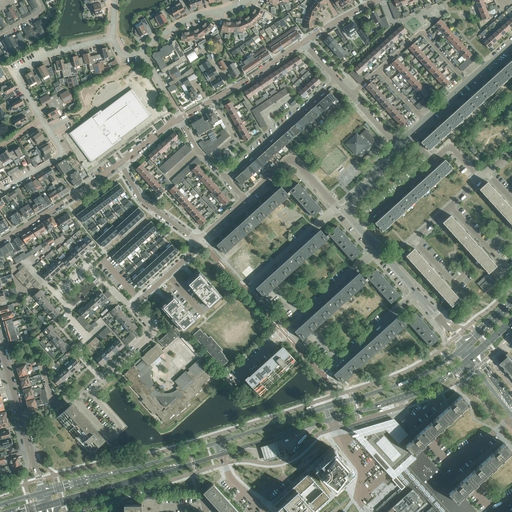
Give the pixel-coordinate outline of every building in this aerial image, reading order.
[(39,8),(35,0),(31,0),(32,1),(29,3),(33,11),(39,8)] [(93,12),(92,13),(94,16),(93,16),(98,15),(99,16),(101,15),(102,14),(103,14),(102,10),(102,8),(106,6),(105,2),(101,3),(100,0),(99,0),(99,1),(91,3),(92,5),(88,6),(88,7),(90,6),(91,10),(93,12)] [(175,5),(180,15),(181,14),(182,16),(186,13),(184,9),(183,9),(182,7),(185,6),(182,0),(180,0),(179,1),(180,3),(175,5)] [(190,6),(191,9),(197,7),(194,0),(184,0),(187,5),(189,4),(190,6)] [(194,0),(197,7),(198,7),(199,9),(203,6),(202,2),(201,2),(200,0),(194,0)] [(314,0),(312,4),(320,10),(319,9),(320,9),(320,8),(321,8),(323,6),(317,0),(314,0)] [(476,3),(478,9),(485,6),(487,5),(486,3),(484,4),(483,1),(476,3)] [(28,12),(23,2),(20,4),(21,8),(19,9),(22,16),(28,12)] [(320,10),(312,4),(308,9),(317,14),(318,12),(318,11),(319,10),(320,10)] [(179,15),(180,15),(175,5),(170,8),(169,6),(166,8),(169,14),(172,13),(173,14),(173,15),(175,19),(180,17),(179,15)] [(306,15),(315,18),(315,17),(315,16),(316,16),(317,14),(308,9),(306,8),(307,6),(304,5),(302,8),(305,10),(307,11),(306,15)] [(480,14),(487,12),(489,11),(488,9),(486,9),(485,6),(478,9),(480,14)] [(12,7),(8,10),(14,19),(15,20),(19,18),(16,13),(12,7)] [(255,9),(254,11),(262,17),(265,11),(262,10),(260,9),(256,7),(256,8),(256,9),(255,9)] [(151,23),(154,29),(156,27),(156,28),(158,27),(159,26),(160,26),(167,22),(166,19),(168,18),(164,9),(153,15),(155,18),(149,21),(151,23)] [(380,19),(375,10),(370,13),(375,22),(380,19)] [(264,19),(262,17),(254,11),(252,13),(252,14),(251,15),(250,15),(257,22),(260,19),(262,20),(264,19)] [(488,15),(487,12),(480,14),(483,20),(489,17),(491,17),(490,14),(488,15)] [(249,16),(247,18),(252,27),(257,22),(250,15),(251,15),(249,16)] [(384,28),(389,26),(385,16),(380,18),(384,28)] [(147,33),(144,27),(148,25),(145,18),(140,21),(143,25),(136,28),(136,29),(135,30),(135,32),(134,34),(137,37),(140,36),(140,37),(147,33)] [(243,20),(242,20),(246,29),(252,27),(247,18),(245,19),(244,20),(243,20)] [(240,21),(238,22),(240,32),(246,29),(242,20),(243,21),(241,21),(240,21)] [(438,29),(444,24),(440,20),(434,24),(433,26),(435,28),(436,26),(438,29)] [(41,21),(34,24),(40,35),(47,31),(41,21)] [(204,25),(210,31),(214,26),(212,24),(210,23),(207,21),(206,23),(205,23),(204,25)] [(502,23),(504,25),(501,27),(506,32),(510,28),(505,23),(504,21),(502,23)] [(353,22),(349,24),(349,25),(347,26),(343,28),(348,35),(357,29),(353,22)] [(448,28),(444,24),(438,29),(437,30),(439,32),(440,31),(442,33),(448,28)] [(200,28),(200,27),(200,28),(205,35),(210,31),(204,25),(202,26),(202,27),(200,28)] [(402,25),(397,29),(402,35),(404,36),(406,35),(404,33),(407,31),(402,25)] [(499,29),(497,31),(501,36),(506,32),(501,27),(500,25),(498,27),(499,29)] [(30,26),(24,30),(30,41),(37,38),(30,26)] [(294,27),(290,30),(296,39),(301,36),(294,27)] [(205,35),(200,28),(199,29),(198,29),(196,30),(200,38),(205,35)] [(362,28),(357,31),(366,44),(370,41),(362,28)] [(452,33),(448,28),(442,33),(446,38),(452,33)] [(398,39),(402,35),(397,29),(393,33),(398,39)] [(493,31),(495,33),(492,35),(497,40),(501,36),(497,31),(495,29),(493,31)] [(192,32),(192,31),(191,31),(194,40),(200,38),(196,30),(194,31),(193,32),(192,32)] [(292,42),(296,39),(290,30),(286,33),(292,42)] [(27,47),(19,33),(17,35),(18,38),(15,40),(21,50),(27,47)] [(281,36),(288,45),(292,42),(286,33),(281,36)] [(393,43),(398,39),(393,33),(389,37),(393,43)] [(446,38),(445,39),(446,41),(445,42),(448,45),(449,44),(456,37),(452,33),(446,38)] [(490,37),(488,39),(493,44),(497,40),(492,35),(491,33),(489,35),(490,37)] [(12,35),(9,37),(16,49),(18,48),(17,47),(18,47),(14,40),(12,35)] [(324,41),(328,45),(334,40),(330,35),(324,41)] [(283,48),(288,45),(281,36),(277,39),(283,48)] [(392,47),(391,45),(393,43),(389,37),(384,41),(389,47),(391,48),(392,47)] [(452,44),(454,46),(460,42),(456,37),(449,44),(450,45),(452,44)] [(9,38),(5,41),(12,54),(16,52),(9,38)] [(175,61),(173,63),(185,56),(175,39),(175,40),(172,42),(172,41),(172,43),(169,46),(168,45),(164,46),(163,46),(169,56),(172,52),(172,51),(175,50),(178,56),(174,59),(175,61)] [(283,48),(277,39),(273,42),(279,51),(283,48)] [(483,43),(488,48),(493,44),(488,39),(483,43)] [(338,44),(334,40),(328,45),(332,50),(338,44)] [(387,49),(389,47),(384,41),(380,45),(385,51),(386,52),(388,51),(387,49)] [(275,54),(279,51),(273,42),(268,45),(275,54)] [(454,50),(456,48),(458,51),(464,46),(460,42),(454,46),(453,48),(454,50)] [(412,52),(418,48),(419,46),(418,44),(416,46),(414,43),(408,48),(412,52)] [(342,49),(338,44),(332,50),(336,54),(342,49)] [(380,45),(375,49),(380,55),(385,51),(380,45)] [(163,56),(164,57),(169,56),(163,46),(160,49),(160,51),(156,53),(155,52),(156,52),(153,53),(152,56),(155,61),(155,60),(155,59),(159,66),(159,67),(161,70),(173,63),(167,66),(161,58),(163,56)] [(460,53),(462,55),(468,50),(464,46),(458,51),(457,52),(458,54),(460,53)] [(101,49),(102,54),(103,59),(106,58),(114,56),(110,49),(108,49),(109,50),(108,51),(107,47),(101,49)] [(261,50),(267,59),(271,57),(265,47),(261,50)] [(420,50),(418,48),(412,52),(416,57),(422,52),(424,50),(422,48),(420,50)] [(342,49),(336,54),(340,59),(343,56),(346,58),(350,55),(345,50),(344,51),(342,49)] [(378,57),(380,55),(375,49),(371,53),(376,58),(377,60),(379,58),(378,57)] [(267,59),(261,50),(256,53),(263,62),(267,59)] [(462,55),(466,60),(467,59),(469,57),(471,55),(472,55),(468,50),(462,55)] [(194,51),(187,55),(191,62),(198,57),(194,51)] [(210,60),(215,57),(212,52),(207,55),(210,60)] [(426,53),(424,55),(422,52),(416,57),(420,61),(426,56),(427,55),(426,53)] [(82,57),(81,57),(82,65),(88,64),(88,63),(91,63),(90,57),(89,53),(83,54),(84,58),(83,58),(82,57)] [(254,54),(253,53),(252,53),(250,54),(252,56),(258,65),(263,62),(256,53),(254,54)] [(367,57),(371,62),(376,58),(371,53),(367,57)] [(101,54),(94,55),(96,64),(99,63),(102,73),(105,71),(103,64),(107,63),(106,58),(103,59),(102,54),(101,55),(101,54)] [(96,64),(94,55),(91,56),(91,57),(90,57),(91,63),(88,63),(88,64),(90,71),(94,70),(95,74),(100,74),(102,73),(99,63),(96,64)] [(71,57),(72,63),(73,63),(74,67),(77,66),(82,65),(81,57),(79,58),(79,59),(78,59),(77,56),(71,57)] [(185,56),(173,63),(161,70),(163,73),(165,72),(168,70),(169,71),(168,71),(170,76),(169,76),(179,70),(176,67),(175,66),(188,60),(185,56)] [(254,68),(258,65),(252,56),(248,59),(254,68)] [(302,62),(298,56),(293,59),(297,65),(299,67),(301,66),(299,64),(302,62)] [(430,61),(426,56),(420,61),(424,66),(430,61)] [(367,66),(371,62),(367,57),(362,61),(367,66)] [(393,65),(395,68),(401,63),(397,58),(391,63),(390,65),(391,67),(393,65)] [(55,71),(62,70),(64,69),(63,65),(64,65),(62,59),(56,61),(57,64),(56,64),(54,64),(55,71)] [(250,71),(254,68),(248,59),(243,62),(250,71)] [(295,67),(297,65),(293,59),(288,63),(292,68),(294,71),(296,69),(295,67)] [(511,59),(509,62),(508,61),(506,63),(507,64),(508,64),(506,66),(506,65),(503,68),(510,77),(511,75),(511,59)] [(227,67),(222,60),(218,62),(223,71),(227,68),(233,78),(240,74),(236,68),(238,66),(236,62),(233,64),(233,63),(227,67)] [(245,74),(250,71),(243,62),(242,60),(240,62),(243,66),(241,68),(245,74)] [(207,71),(205,72),(207,75),(210,73),(208,70),(210,70),(209,68),(211,67),(207,61),(202,64),(206,70),(207,71)] [(358,65),(363,70),(367,66),(362,61),(358,65)] [(434,62),(432,64),(430,61),(424,66),(428,70),(434,65),(435,64),(434,62)] [(65,64),(64,65),(63,65),(64,69),(62,70),(63,77),(67,76),(68,78),(67,79),(69,88),(74,88),(78,85),(76,76),(75,77),(74,74),(78,73),(77,66),(74,67),(73,63),(72,63),(71,63),(71,62),(64,64),(65,64)] [(290,70),(292,68),(288,63),(284,66),(288,72),(289,74),(291,72),(290,70)] [(401,63),(395,68),(394,69),(395,71),(397,70),(399,72),(405,67),(401,63)] [(54,75),(51,67),(47,69),(44,65),(37,69),(42,78),(49,74),(51,77),(54,75)] [(356,72),(358,74),(363,70),(358,65),(353,69),(354,69),(356,72)] [(438,70),(434,65),(428,70),(432,74),(438,70)] [(286,76),(285,74),(288,72),(284,66),(279,69),(283,75),(284,77),(286,76)] [(179,70),(169,76),(170,76),(173,79),(174,79),(174,80),(170,81),(168,83),(169,83),(170,86),(170,87),(195,72),(192,67),(181,76),(180,75),(181,75),(179,70)] [(210,70),(208,70),(210,73),(207,75),(205,72),(203,74),(208,81),(209,80),(214,77),(218,74),(214,67),(210,70)] [(409,72),(405,67),(399,72),(403,76),(409,72)] [(496,75),(491,79),(499,87),(505,82),(504,81),(506,79),(507,80),(510,77),(503,68),(499,72),(498,73),(497,72),(497,71),(495,73),(495,74),(496,75)] [(280,77),(283,75),(279,69),(274,72),(278,78),(279,80),(281,79),(280,77)] [(436,79),(442,74),(438,70),(432,74),(436,79)] [(40,81),(37,75),(34,76),(32,72),(24,76),(30,85),(37,81),(37,82),(40,81)] [(269,76),(273,82),(278,78),(274,72),(269,76)] [(407,81),(413,76),(409,72),(403,76),(402,78),(403,80),(405,78),(407,81)] [(190,81),(198,77),(196,73),(188,77),(190,81)] [(436,79),(440,83),(446,78),(447,77),(445,75),(444,76),(442,74),(436,79)] [(314,78),(311,81),(316,86),(321,82),(315,75),(313,77),(314,78)] [(268,85),(273,82),(269,76),(264,79),(268,85)] [(417,81),(413,76),(407,81),(406,82),(407,84),(409,83),(411,85),(417,81)] [(196,99),(194,97),(197,95),(193,87),(189,81),(187,77),(182,80),(184,84),(187,90),(189,94),(187,95),(187,96),(187,97),(188,98),(189,98),(191,102),(192,102),(193,101),(194,100),(196,99)] [(214,77),(209,80),(210,82),(211,81),(212,82),(210,83),(215,89),(224,83),(220,77),(215,79),(214,77)] [(448,81),(446,78),(440,83),(444,88),(450,83),(449,83),(451,81),(449,79),(448,81)] [(259,82),(263,88),(268,85),(264,79),(259,82)] [(492,93),(499,87),(491,79),(486,83),(485,82),(483,84),(484,85),(484,86),(483,87),(483,86),(479,90),(487,98),(490,95),(490,94),(492,92),(492,93)] [(311,81),(307,85),(312,90),(316,86),(311,81)] [(415,90),(421,85),(417,81),(411,85),(410,87),(411,89),(413,87),(415,90)] [(6,85),(2,87),(1,91),(6,94),(5,97),(6,99),(15,94),(13,90),(15,89),(11,82),(6,85)] [(258,92),(263,88),(259,82),(254,86),(258,92)] [(371,82),(365,87),(369,91),(375,86),(376,85),(375,83),(373,85),(371,82)] [(307,94),(312,90),(307,85),(306,83),(304,85),(305,87),(303,89),(307,94)] [(417,92),(419,94),(425,89),(421,85),(415,90),(414,91),(415,93),(417,92)] [(254,86),(249,89),(253,95),(258,92),(254,86)] [(379,91),(375,86),(369,91),(373,96),(379,91)] [(298,93),(303,98),(307,94),(303,89),(301,87),(299,89),(301,91),(298,93)] [(91,163),(121,141),(123,139),(122,137),(151,116),(151,115),(150,115),(131,90),(132,89),(131,89),(102,111),(101,110),(69,133),(69,134),(69,133),(91,162),(91,163)] [(250,97),(253,95),(249,89),(244,92),(249,100),(252,99),(250,97)] [(421,96),(423,98),(423,99),(424,98),(426,96),(428,94),(429,94),(425,89),(419,94),(418,96),(419,97),(421,96)] [(47,104),(49,107),(71,94),(67,90),(59,95),(60,96),(58,97),(56,94),(50,97),(51,100),(47,102),(48,103),(47,104)] [(483,101),(487,98),(479,90),(476,93),(475,94),(474,93),(473,93),(471,94),(472,95),(472,96),(468,100),(475,108),(481,103),(481,102),(483,101)] [(377,100),(383,95),(379,91),(373,96),(377,100)] [(42,105),(47,102),(51,100),(50,97),(47,92),(40,96),(41,97),(42,97),(42,98),(39,99),(42,105)] [(328,94),(327,93),(325,95),(333,103),(333,102),(336,99),(330,92),(328,94)] [(51,109),(52,110),(56,108),(57,111),(63,107),(61,104),(64,102),(64,104),(72,99),(71,94),(49,107),(51,110),(51,109)] [(324,98),(323,99),(329,106),(332,103),(333,103),(325,95),(323,96),(324,98)] [(387,100),(383,95),(377,100),(381,104),(387,100)] [(13,111),(16,112),(19,109),(24,106),(25,106),(21,99),(18,100),(16,97),(7,102),(9,104),(9,109),(9,110),(9,111),(10,112),(11,112),(12,111),(13,111)] [(321,100),(320,99),(318,101),(326,110),(326,109),(325,109),(329,106),(323,99),(321,100)] [(385,109),(391,104),(387,100),(381,104),(385,109)] [(469,114),(475,108),(468,100),(463,104),(462,104),(462,103),(460,105),(460,106),(461,107),(460,108),(460,107),(456,111),(464,119),(467,116),(467,115),(469,113),(469,114)] [(317,104),(315,106),(322,112),(325,109),(325,110),(326,110),(318,101),(316,103),(317,104)] [(227,111),(234,107),(231,102),(224,105),(227,111)] [(393,107),(391,104),(385,109),(389,113),(395,108),(396,107),(395,105),(393,107)] [(314,107),(313,106),(311,108),(318,116),(319,116),(318,116),(322,112),(315,106),(314,107)] [(235,110),(234,107),(227,111),(230,116),(236,112),(239,111),(237,109),(235,110)] [(52,110),(47,113),(50,119),(53,117),(53,118),(54,120),(60,116),(57,111),(56,108),(52,110)] [(310,111),(308,112),(314,119),(318,116),(311,108),(309,110),(310,111)] [(399,109),(397,111),(395,108),(389,113),(393,118),(399,113),(400,111),(399,109)] [(24,115),(26,114),(24,110),(15,115),(17,119),(15,120),(15,126),(19,128),(22,125),(28,122),(28,123),(28,122),(24,115)] [(218,121),(216,118),(217,117),(216,117),(216,116),(215,116),(212,111),(211,111),(209,112),(209,113),(207,114),(209,119),(209,120),(207,121),(211,129),(214,127),(213,125),(215,124),(214,123),(218,121)] [(460,122),(464,119),(456,111),(452,114),(453,114),(451,115),(451,114),(451,115),(450,114),(448,115),(449,116),(449,117),(444,121),(452,129),(458,124),(457,123),(459,122),(460,122)] [(239,117),(236,112),(230,116),(233,121),(239,117)] [(307,114),(306,112),(303,114),(311,123),(311,122),(314,119),(308,112),(307,114)] [(393,118),(397,122),(402,117),(404,116),(402,114),(401,115),(399,113),(393,118)] [(302,117),(301,119),(307,126),(310,123),(311,123),(303,114),(301,116),(302,117)] [(200,135),(211,129),(207,121),(206,120),(205,121),(202,117),(191,123),(194,129),(196,128),(196,129),(195,130),(199,138),(201,137),(200,135)] [(236,126),(242,123),(239,117),(233,121),(236,126)] [(405,120),(402,117),(397,122),(401,126),(408,120),(407,118),(405,120)] [(299,120),(298,119),(296,121),(304,129),(307,126),(301,119),(299,120)] [(295,124),(294,125),(300,132),(303,129),(304,130),(304,129),(296,121),(294,123),(295,124)] [(446,135),(452,129),(444,121),(440,125),(439,125),(438,124),(436,126),(437,127),(438,128),(437,129),(436,128),(433,132),(440,140),(444,137),(443,136),(445,134),(446,135)] [(245,128),(242,123),(236,126),(239,131),(245,128)] [(292,127),(291,126),(289,128),(297,136),(296,135),(300,132),(294,125),(292,127)] [(239,131),(242,136),(248,133),(250,132),(249,129),(247,131),(245,128),(239,131)] [(288,131),(286,132),(293,139),(296,136),(297,136),(289,128),(287,129),(288,131)] [(42,134),(38,129),(34,132),(33,130),(25,135),(28,138),(29,137),(30,138),(29,139),(31,142),(42,134)] [(357,135),(357,134),(346,144),(356,154),(357,152),(361,156),(377,141),(365,129),(357,135)] [(179,137),(175,132),(170,136),(175,141),(179,137)] [(285,133),(284,132),(282,134),(289,143),(289,142),(293,139),(286,132),(285,133)] [(436,143),(437,143),(440,140),(433,132),(429,135),(428,136),(428,135),(428,136),(427,135),(425,136),(425,137),(426,138),(421,142),(428,151),(435,145),(434,144),(436,143)] [(250,136),(248,133),(242,136),(245,142),(253,137),(252,135),(250,136)] [(34,146),(35,145),(36,146),(35,147),(36,148),(36,149),(39,147),(43,145),(43,144),(44,144),(43,143),(42,142),(46,139),(42,134),(31,142),(34,146)] [(281,137),(279,139),(285,145),(289,142),(289,143),(282,134),(280,136),(281,137)] [(172,144),(175,141),(170,136),(166,140),(170,145),(172,147),(174,146),(172,144)] [(277,140),(276,139),(274,141),(282,149),(285,145),(279,139),(277,140)] [(168,148),(170,145),(166,140),(161,144),(166,149),(168,151),(169,150),(168,148)] [(273,144),(272,145),(278,152),(281,149),(282,149),(274,141),(272,143),(273,144)] [(39,147),(42,152),(51,147),(47,142),(44,144),(43,144),(43,145),(39,147)] [(157,148),(162,153),(166,149),(161,144),(157,148)] [(270,147),(269,145),(267,147),(275,156),(275,155),(278,152),(272,145),(270,147)] [(24,155),(20,146),(14,149),(19,158),(24,155)] [(44,156),(42,158),(44,162),(52,157),(50,155),(54,153),(51,147),(42,152),(44,156)] [(266,150),(264,152),(271,159),(274,155),(274,156),(275,156),(267,147),(265,149),(266,150)] [(159,156),(162,153),(157,148),(152,152),(157,157),(159,159),(161,157),(159,156)] [(9,152),(7,149),(2,153),(7,161),(12,158),(9,152)] [(19,158),(14,149),(9,152),(12,158),(13,161),(19,158)] [(156,162),(155,160),(157,157),(152,152),(148,156),(153,161),(154,163),(156,162)] [(262,152),(260,154),(267,162),(268,162),(267,162),(271,159),(264,152),(263,153),(262,152)] [(258,156),(259,157),(257,158),(263,165),(267,162),(260,154),(258,156)] [(255,159),(253,161),(260,169),(260,168),(263,165),(257,158),(256,160),(255,159)] [(62,175),(67,172),(72,169),(65,159),(56,165),(62,175)] [(438,166),(433,170),(441,179),(447,173),(446,173),(448,171),(449,171),(453,168),(445,160),(441,163),(442,163),(440,164),(439,163),(437,165),(438,166)] [(250,162),(251,164),(250,165),(256,172),(260,169),(253,161),(250,162)] [(136,169),(140,173),(145,169),(141,164),(136,169)] [(195,167),(192,169),(192,170),(190,171),(190,172),(192,174),(194,172),(196,174),(201,170),(197,165),(197,166),(195,167)] [(247,165),(245,167),(253,175),(256,172),(250,165),(248,166),(247,165)] [(244,170),(243,172),(249,178),(252,175),(253,176),(253,175),(245,167),(243,169),(244,170)] [(143,177),(144,178),(149,173),(151,172),(149,170),(147,171),(145,169),(140,173),(143,177)] [(200,179),(205,174),(201,170),(196,174),(194,176),(196,178),(198,176),(200,179)] [(425,178),(422,181),(429,189),(433,186),(432,185),(434,183),(435,184),(441,179),(433,170),(429,175),(428,174),(427,173),(425,175),(426,176),(427,177),(425,178)] [(75,187),(84,181),(77,171),(72,173),(70,175),(71,176),(70,176),(72,179),(70,180),(75,187)] [(249,178),(243,172),(241,173),(240,172),(238,174),(246,182),(245,181),(249,178)] [(147,182),(148,182),(153,178),(155,176),(153,174),(151,176),(149,173),(144,178),(147,182)] [(209,179),(205,174),(200,179),(198,181),(200,182),(202,181),(204,183),(209,179)] [(245,182),(246,182),(238,174),(236,176),(237,177),(235,178),(236,179),(241,185),(242,185),(245,182)] [(60,187),(52,175),(48,178),(61,196),(68,192),(64,185),(60,187)] [(152,187),(155,183),(157,182),(159,181),(157,179),(155,180),(153,178),(148,182),(151,186),(152,187)] [(208,188),(213,183),(209,179),(204,183),(208,188)] [(237,184),(241,188),(243,186),(242,185),(241,185),(236,179),(234,181),(235,181),(237,184)] [(414,187),(415,187),(410,191),(418,200),(424,194),(423,194),(425,192),(426,192),(429,189),(422,181),(418,184),(417,185),(416,185),(416,184),(414,186),(414,187)] [(155,183),(152,187),(156,191),(161,186),(163,185),(161,183),(159,184),(157,182),(155,183)] [(479,189),(491,202),(499,195),(494,189),(495,188),(493,187),(492,187),(487,182),(479,189)] [(217,187),(213,183),(208,188),(212,192),(217,187)] [(296,197),(301,204),(310,196),(309,196),(305,191),(303,189),(303,188),(302,189),(298,184),(298,183),(289,191),(287,193),(289,195),(291,193),(296,197),(295,198),(296,197)] [(119,184),(114,187),(120,195),(124,192),(119,184)] [(160,196),(165,191),(161,186),(156,191),(160,196)] [(175,186),(169,190),(173,195),(179,190),(175,186)] [(60,197),(54,187),(52,189),(54,191),(53,191),(52,191),(51,191),(57,199),(60,197)] [(114,187),(110,190),(116,198),(120,195),(114,187)] [(213,194),(216,196),(221,192),(217,187),(212,192),(210,194),(212,196),(213,194)] [(289,196),(289,195),(287,193),(281,187),(276,192),(276,191),(276,192),(274,194),(273,194),(274,194),(269,199),(268,198),(276,207),(282,201),(282,202),(283,201),(282,201),(288,195),(289,196)] [(23,196),(18,188),(7,195),(10,200),(18,194),(20,198),(23,196)] [(48,194),(53,202),(57,199),(51,191),(49,188),(47,190),(50,194),(48,194)] [(110,190),(106,193),(112,201),(116,198),(110,190)] [(183,194),(179,190),(173,195),(177,199),(183,194)] [(412,205),(418,200),(410,191),(405,196),(405,195),(404,194),(402,196),(403,197),(403,198),(402,199),(398,202),(406,210),(410,207),(409,206),(411,205),(412,205)] [(216,196),(220,201),(225,196),(221,192),(216,196)] [(44,207),(48,205),(41,195),(40,193),(36,196),(37,197),(44,207)] [(48,205),(51,203),(45,193),(43,194),(41,195),(48,205)] [(106,193),(102,196),(108,204),(112,201),(106,193)] [(185,197),(183,194),(177,199),(181,204),(187,199),(188,197),(187,196),(185,197)] [(7,204),(9,203),(11,202),(10,200),(7,195),(3,197),(7,204)] [(504,200),(499,195),(491,202),(502,215),(510,207),(506,202),(506,201),(505,199),(504,200)] [(102,196),(98,200),(104,207),(108,204),(102,196)] [(220,204),(221,203),(224,205),(229,201),(225,196),(220,201),(218,202),(220,204)] [(310,196),(301,204),(307,210),(307,211),(307,210),(313,216),(312,217),(313,217),(322,209),(321,209),(316,204),(317,204),(316,204),(314,202),(315,201),(314,201),(309,197),(310,196)] [(35,202),(40,210),(44,207),(37,197),(33,200),(35,202)] [(276,207),(268,198),(268,199),(263,204),(263,203),(263,204),(261,206),(260,205),(260,206),(261,206),(256,211),(255,210),(263,219),(263,218),(269,213),(270,213),(269,213),(276,207)] [(185,208),(191,203),(187,199),(181,204),(185,208)] [(98,200),(94,203),(99,210),(104,207),(98,200)] [(36,212),(40,210),(35,202),(33,204),(32,201),(30,202),(36,212)] [(402,213),(402,214),(406,210),(398,202),(395,205),(395,206),(394,207),(393,206),(392,205),(390,207),(391,208),(387,212),(394,221),(400,215),(402,213)] [(94,203),(90,206),(95,213),(99,210),(94,203)] [(193,206),(191,203),(185,208),(189,212),(195,208),(196,206),(194,205),(193,206)] [(29,215),(34,212),(28,204),(24,207),(29,215)] [(90,206),(86,209),(91,216),(95,213),(90,206)] [(214,206),(212,208),(218,215),(219,213),(220,214),(221,213),(214,206)] [(29,215),(24,207),(20,210),(25,218),(29,215)] [(502,215),(511,225),(511,209),(510,207),(502,215)] [(199,208),(197,210),(195,208),(189,212),(193,217),(199,212),(200,210),(199,208)] [(86,209),(81,212),(87,219),(91,216),(86,209)] [(138,209),(134,212),(140,219),(144,215),(138,209)] [(263,219),(255,210),(255,211),(251,215),(250,215),(248,217),(247,217),(248,218),(243,222),(242,222),(250,230),(251,230),(250,230),(256,224),(257,225),(257,224),(263,219)] [(23,221),(17,211),(13,213),(14,214),(13,215),(19,223),(23,221)] [(81,212),(77,215),(83,222),(87,219),(81,212)] [(134,212),(130,215),(137,222),(140,219),(134,212)] [(193,217),(197,221),(202,216),(199,212),(193,217)] [(388,226),(394,221),(387,212),(382,217),(382,216),(381,215),(379,217),(380,218),(379,218),(380,219),(379,220),(375,223),(380,229),(383,231),(386,228),(386,227),(388,226)] [(74,223),(68,213),(62,216),(67,224),(69,226),(74,223)] [(15,226),(19,223),(13,215),(9,217),(15,226)] [(130,215),(126,219),(133,226),(137,222),(130,215)] [(454,235),(462,228),(457,223),(458,222),(457,220),(456,221),(451,215),(442,223),(454,235)] [(62,227),(67,224),(62,216),(57,220),(62,227)] [(207,221),(202,216),(197,221),(201,226),(207,221)] [(0,223),(5,231),(9,228),(2,217),(0,218),(0,223)] [(49,218),(47,220),(52,227),(53,229),(55,228),(54,226),(57,224),(52,217),(51,217),(49,218),(49,219),(49,218)] [(126,219),(122,222),(129,229),(133,226),(126,219)] [(43,222),(43,223),(47,230),(52,227),(47,220),(45,221),(46,221),(45,221),(43,222)] [(122,222),(119,226),(125,233),(129,229),(122,222)] [(250,230),(250,231),(250,230),(242,222),(243,222),(238,227),(237,226),(237,227),(235,229),(235,228),(235,229),(230,234),(230,233),(238,242),(237,242),(244,236),(250,230)] [(39,224),(39,225),(37,226),(41,233),(42,235),(44,234),(43,232),(46,230),(42,223),(41,224),(41,223),(39,224)] [(150,223),(146,226),(153,233),(157,230),(150,223)] [(36,236),(41,233),(37,226),(35,228),(34,227),(32,229),(36,236)] [(112,226),(108,229),(115,236),(118,233),(115,229),(112,226)] [(119,226),(115,229),(118,233),(121,236),(125,233),(119,226)] [(146,226),(143,230),(149,237),(153,233),(146,226)] [(340,247),(349,239),(348,240),(344,235),(344,234),(342,232),(342,231),(341,232),(337,227),(337,226),(328,234),(326,237),(328,238),(330,236),(334,240),(334,241),(335,241),(340,247)] [(467,233),(462,228),(454,235),(465,248),(474,240),(469,235),(470,234),(468,232),(467,233)] [(108,229),(105,233),(111,240),(115,236),(108,229)] [(28,232),(26,233),(30,240),(31,242),(34,240),(33,238),(35,237),(31,230),(30,230),(28,231),(28,232)] [(143,230),(139,233),(145,240),(149,237),(143,230)] [(328,239),(328,238),(326,237),(320,230),(315,235),(313,237),(312,237),(313,237),(308,242),(307,241),(315,250),(321,244),(321,245),(322,244),(321,244),(327,238),(328,239)] [(30,240),(26,233),(24,234),(21,235),(22,236),(21,236),(25,243),(28,241),(29,243),(31,242),(30,240)] [(105,233),(101,236),(107,243),(111,240),(105,233)] [(139,233),(135,236),(141,243),(145,240),(139,233)] [(237,242),(238,242),(230,233),(229,233),(230,234),(225,238),(224,238),(225,238),(222,241),(222,240),(222,241),(217,245),(225,254),(224,253),(231,248),(231,247),(237,242)] [(101,236),(97,240),(103,247),(107,243),(101,236)] [(135,236),(131,240),(138,247),(141,243),(135,236)] [(21,241),(18,237),(14,240),(15,241),(12,243),(17,251),(20,250),(18,247),(23,244),(22,243),(23,243),(21,241)] [(85,242),(91,249),(96,245),(90,238),(85,242)] [(349,239),(340,247),(346,253),(346,254),(346,253),(352,260),(351,260),(352,260),(361,252),(360,252),(355,247),(356,247),(355,247),(353,245),(354,245),(353,244),(353,245),(349,240),(349,239)] [(91,249),(85,242),(83,240),(79,244),(81,246),(86,252),(90,248),(91,249)] [(131,240),(127,243),(134,250),(138,247),(131,240)] [(478,246),(478,245),(474,240),(465,248),(477,260),(485,253),(480,248),(481,247),(480,245),(478,246)] [(294,253),(302,262),(302,261),(308,256),(309,256),(308,256),(315,250),(307,241),(307,242),(303,246),(302,246),(302,247),(300,249),(300,248),(299,248),(300,249),(295,253),(294,253)] [(14,249),(10,242),(5,245),(11,255),(12,257),(14,255),(12,250),(14,249)] [(127,243),(124,247),(130,254),(134,250),(127,243)] [(81,256),(86,252),(81,246),(79,244),(77,245),(79,248),(76,250),(81,256)] [(5,245),(1,248),(5,254),(7,257),(11,255),(5,245)] [(171,246),(167,249),(174,256),(178,253),(171,246)] [(124,247),(120,250),(126,257),(130,254),(124,247)] [(406,256),(417,269),(426,261),(421,256),(422,255),(420,253),(419,254),(414,248),(406,256)] [(167,249),(164,253),(170,260),(174,256),(167,249)] [(77,260),(81,256),(76,250),(72,254),(77,260)] [(120,250),(116,253),(122,260),(126,257),(120,250)] [(32,254),(30,251),(26,254),(24,252),(20,255),(23,260),(32,254)] [(65,256),(67,258),(72,264),(77,260),(72,254),(70,252),(65,256)] [(116,253),(112,257),(118,264),(122,260),(116,253)] [(164,253),(160,256),(166,263),(170,260),(164,253)] [(282,265),(281,265),(289,274),(290,274),(289,273),(295,267),(296,268),(296,267),(302,262),(294,253),(295,254),(290,258),(289,258),(287,260),(287,261),(282,265)] [(477,260),(488,273),(492,270),(497,266),(492,260),(492,259),(491,258),(490,258),(485,253),(477,260)] [(13,259),(16,263),(23,260),(20,255),(13,259)] [(58,256),(53,261),(56,263),(61,269),(65,265),(63,262),(58,256)] [(160,256),(156,259),(162,266),(166,263),(160,256)] [(67,258),(63,262),(65,265),(68,268),(72,264),(67,258)] [(205,258),(200,262),(209,271),(213,267),(205,258)] [(156,259),(152,263),(159,270),(162,266),(156,259)] [(50,266),(51,267),(56,273),(61,269),(56,263),(54,261),(50,266)] [(430,266),(426,261),(417,269),(429,281),(437,274),(432,268),(433,267),(431,266),(430,266)] [(152,263),(148,266),(155,273),(159,270),(152,263)] [(269,276),(277,285),(276,285),(283,279),(283,280),(283,279),(289,273),(289,274),(281,265),(282,265),(277,270),(276,269),(276,270),(274,272),(269,277),(269,276)] [(148,266),(145,270),(151,277),(155,273),(148,266)] [(51,267),(47,271),(53,278),(52,277),(56,273),(51,267)] [(373,284),(374,284),(379,290),(388,282),(387,283),(383,278),(383,277),(381,275),(380,275),(376,270),(376,269),(367,277),(367,278),(365,280),(367,281),(369,279),(374,283),(373,284)] [(145,270),(141,273),(147,280),(151,277),(145,270)] [(198,270),(185,282),(209,308),(222,297),(198,270)] [(488,273),(486,275),(477,283),(477,284),(479,286),(485,293),(485,292),(497,282),(501,279),(492,270),(488,273)] [(48,282),(53,278),(47,271),(44,274),(42,272),(40,273),(48,282)] [(141,273),(137,276),(143,283),(147,280),(141,273)] [(346,285),(354,293),(360,287),(360,288),(361,288),(360,287),(366,282),(367,282),(367,281),(365,280),(359,273),(359,274),(354,278),(352,280),(351,280),(352,281),(347,285),(346,285)] [(442,279),(437,274),(429,281),(440,294),(448,286),(444,281),(444,280),(443,278),(442,279)] [(137,276),(133,280),(138,286),(139,287),(143,283),(137,276)] [(277,285),(269,276),(269,277),(264,281),(263,281),(264,282),(261,284),(261,283),(261,284),(256,288),(264,297),(264,296),(270,291),(276,285),(277,285)] [(388,282),(379,290),(380,290),(385,296),(385,297),(391,303),(400,295),(399,295),(394,291),(395,290),(394,290),(392,288),(393,288),(392,287),(392,288),(388,283),(388,282)] [(334,297),(333,296),(341,305),(347,299),(348,299),(347,299),(354,293),(354,294),(354,293),(346,285),(341,290),(341,289),(341,290),(339,292),(339,291),(338,292),(339,292),(334,297)] [(454,291),(453,292),(448,286),(440,294),(452,306),(460,299),(455,294),(456,293),(454,291)] [(40,290),(33,296),(37,301),(44,295),(40,290)] [(100,291),(95,295),(102,302),(104,304),(108,300),(107,299),(106,297),(105,297),(103,294),(100,291)] [(172,294),(159,305),(183,332),(196,321),(172,294)] [(44,295),(37,301),(41,305),(47,300),(43,296),(44,295)] [(104,304),(102,302),(95,295),(96,296),(92,300),(97,306),(100,303),(102,306),(104,304)] [(320,308),(328,317),(329,317),(328,316),(334,311),(335,311),(335,310),(341,305),(333,296),(334,297),(329,301),(328,301),(326,303),(325,303),(326,304),(321,308),(320,308)] [(45,310),(51,304),(47,300),(41,305),(45,310)] [(93,310),(97,306),(92,300),(88,304),(93,310)] [(55,309),(51,304),(45,310),(49,314),(56,308),(55,309)] [(82,307),(88,314),(93,310),(88,304),(83,308),(82,307)] [(11,305),(7,306),(2,307),(0,307),(0,311),(1,314),(9,312),(13,311),(13,309),(13,308),(12,305),(11,305)] [(113,317),(114,316),(121,310),(117,305),(108,313),(113,317)] [(84,318),(88,314),(82,307),(78,311),(81,315),(83,317),(84,318)] [(54,319),(60,312),(56,308),(49,314),(54,319)] [(308,320),(308,319),(316,328),(315,328),(321,322),(322,323),(322,322),(328,316),(328,317),(320,308),(321,308),(316,313),(315,312),(315,313),(313,315),(308,320)] [(116,322),(118,320),(124,315),(120,311),(121,310),(114,316),(117,318),(115,320),(116,322)] [(12,312),(9,313),(1,315),(1,316),(1,317),(2,318),(3,320),(13,318),(12,312)] [(406,321),(404,323),(406,324),(408,322),(413,327),(412,327),(413,327),(418,333),(427,325),(426,326),(422,321),(422,320),(420,318),(419,318),(415,313),(415,312),(406,320),(406,321)] [(118,320),(122,324),(128,319),(124,315),(118,320)] [(385,328),(393,337),(393,336),(399,330),(399,331),(400,331),(399,330),(406,325),(406,324),(404,323),(398,316),(398,317),(393,321),(391,323),(390,323),(391,324),(386,328),(385,328)] [(128,319),(122,324),(127,329),(133,323),(132,324),(128,319)] [(315,328),(316,328),(308,319),(307,320),(308,320),(303,324),(302,324),(303,325),(300,327),(300,326),(300,327),(295,331),(303,340),(302,339),(309,334),(315,328)] [(6,331),(14,329),(14,326),(22,324),(21,322),(18,323),(5,326),(5,328),(5,329),(5,331),(6,331)] [(131,334),(132,333),(134,331),(137,327),(133,323),(127,329),(131,334)] [(50,325),(43,331),(47,335),(54,329),(50,325)] [(427,326),(427,325),(418,333),(418,334),(419,333),(424,339),(424,340),(430,346),(429,346),(430,346),(439,338),(438,338),(438,339),(433,334),(434,333),(433,333),(431,331),(432,331),(431,330),(431,331),(426,326),(427,326)] [(393,337),(385,328),(380,333),(380,332),(380,333),(378,335),(377,335),(378,335),(373,340),(372,339),(380,348),(386,342),(387,343),(387,342),(386,342),(393,336),(393,337)] [(47,335),(51,340),(57,335),(53,330),(54,329),(47,335)] [(199,329),(193,335),(221,367),(228,361),(224,356),(225,356),(221,351),(222,350),(210,336),(209,337),(204,333),(204,334),(199,329)] [(165,348),(178,336),(171,330),(158,341),(165,348)] [(16,336),(19,335),(18,333),(8,336),(8,338),(7,339),(8,341),(9,341),(9,342),(17,339),(16,336)] [(61,339),(57,335),(51,340),(50,341),(54,346),(55,344),(61,339)] [(181,338),(194,353),(196,351),(183,336),(181,338)] [(55,344),(59,349),(66,343),(66,342),(65,343),(61,339),(55,344)] [(124,346),(118,339),(114,343),(120,350),(124,346)] [(380,348),(372,339),(373,340),(368,344),(367,344),(367,345),(365,347),(365,346),(365,347),(360,351),(359,351),(367,360),(368,360),(367,359),(373,354),(374,354),(380,348)] [(66,343),(59,349),(64,353),(70,347),(66,343)] [(120,350),(114,343),(109,347),(115,353),(119,349),(120,350)] [(165,422),(174,414),(176,416),(190,403),(188,401),(202,389),(200,387),(214,374),(205,365),(205,364),(199,359),(188,369),(190,370),(187,373),(186,371),(174,381),(179,386),(176,388),(177,389),(176,390),(175,391),(174,391),(173,392),(172,392),(171,393),(170,393),(168,393),(167,393),(166,393),(165,393),(164,393),(163,393),(162,392),(161,392),(160,392),(159,391),(158,390),(157,390),(156,389),(156,388),(157,387),(156,387),(154,385),(154,384),(153,384),(153,383),(152,382),(152,381),(152,380),(151,379),(151,378),(151,377),(151,376),(151,375),(151,374),(151,373),(151,372),(151,371),(151,370),(152,369),(152,368),(153,367),(150,364),(164,352),(157,344),(153,348),(150,345),(142,352),(145,355),(134,364),(134,365),(124,374),(133,383),(131,385),(143,399),(141,401),(154,415),(156,417),(158,415),(164,422),(165,422)] [(246,380),(249,384),(259,395),(296,361),(287,351),(282,346),(249,376),(248,375),(245,379),(246,380)] [(105,351),(110,357),(115,353),(109,347),(105,351)] [(106,361),(110,357),(105,351),(101,355),(107,362),(106,361)] [(347,362),(347,363),(355,371),(354,371),(361,365),(361,366),(361,365),(367,360),(359,351),(360,352),(355,356),(354,356),(352,358),(347,363),(347,362)] [(508,371),(511,375),(511,357),(508,353),(505,356),(507,358),(501,363),(506,369),(505,370),(504,370),(506,372),(506,371),(507,372),(508,371)] [(95,358),(102,366),(107,362),(101,355),(99,354),(95,358)] [(199,354),(197,356),(199,359),(205,364),(207,363),(199,354)] [(78,358),(76,360),(71,364),(77,370),(82,366),(81,366),(79,364),(78,362),(80,360),(78,358)] [(355,372),(355,371),(347,363),(346,363),(347,363),(342,368),(342,367),(341,367),(342,368),(339,370),(339,369),(339,370),(334,375),(334,374),(342,383),(341,383),(348,377),(354,371),(355,372)] [(77,371),(77,370),(71,364),(67,368),(72,373),(76,370),(77,371)] [(19,377),(28,375),(27,372),(31,371),(31,372),(39,369),(38,366),(32,368),(17,372),(17,373),(18,372),(18,374),(18,375),(18,376),(19,377)] [(60,369),(67,377),(72,373),(67,368),(64,370),(62,368),(60,369)] [(63,381),(67,377),(60,369),(58,371),(60,373),(58,376),(64,382),(63,381)] [(35,379),(37,378),(41,377),(41,374),(33,376),(33,377),(29,378),(28,376),(20,378),(20,379),(19,379),(20,381),(21,381),(21,383),(20,383),(21,383),(35,379)] [(59,387),(64,382),(58,376),(53,380),(52,379),(50,381),(55,387),(58,385),(59,387)] [(43,383),(41,377),(37,378),(35,379),(21,383),(22,385),(21,385),(21,387),(22,387),(23,388),(31,385),(31,386),(35,385),(34,382),(36,381),(35,381),(37,380),(39,385),(43,383)] [(26,399),(26,400),(34,397),(34,395),(40,393),(40,396),(46,394),(47,394),(45,389),(40,391),(25,395),(24,395),(25,395),(25,397),(24,397),(25,399),(26,399)] [(450,405),(442,412),(450,421),(464,408),(469,404),(466,401),(464,398),(461,395),(454,402),(453,402),(452,401),(449,404),(450,405)] [(42,405),(49,403),(48,400),(44,401),(41,402),(27,406),(28,407),(28,408),(28,410),(29,410),(29,411),(37,408),(37,406),(42,404),(42,405)] [(94,436),(68,407),(58,416),(91,454),(102,444),(96,438),(99,436),(97,433),(94,436)] [(426,427),(424,429),(431,437),(432,437),(433,436),(450,421),(442,412),(435,419),(434,419),(434,418),(433,418),(430,421),(431,421),(431,422),(426,427)] [(9,425),(7,419),(0,420),(0,427),(0,428),(9,425)] [(357,438),(393,478),(403,488),(411,481),(415,486),(428,500),(428,501),(432,506),(433,506),(437,510),(438,511),(476,511),(473,507),(463,497),(463,496),(456,502),(448,494),(455,488),(453,486),(423,453),(422,452),(420,449),(419,448),(413,455),(405,446),(412,440),(407,435),(405,432),(401,428),(398,425),(396,422),(393,419),(393,420),(390,420),(378,424),(365,428),(360,429),(358,430),(360,437),(357,438)] [(412,440),(405,446),(413,455),(419,448),(432,437),(431,437),(424,429),(416,436),(416,435),(416,436),(415,435),(412,438),(413,439),(412,439),(413,439),(412,440)] [(8,433),(8,431),(0,432),(0,439),(10,437),(10,436),(10,435),(10,434),(9,433),(9,432),(8,433)] [(0,447),(0,448),(1,448),(2,448),(3,448),(12,445),(13,445),(12,441),(11,442),(11,440),(0,442),(0,447)] [(276,443),(260,448),(265,463),(281,458),(276,443)] [(493,453),(485,460),(493,468),(511,451),(509,448),(507,445),(507,446),(504,443),(497,450),(496,449),(496,450),(495,449),(495,448),(492,451),(492,452),(493,453)] [(336,491),(350,479),(356,473),(335,450),(315,468),(336,491)] [(11,465),(20,462),(20,461),(20,459),(19,459),(18,456),(9,459),(11,465)] [(474,470),(467,477),(474,485),(475,485),(493,468),(485,460),(478,466),(477,465),(473,468),(474,469),(474,470)] [(20,463),(20,462),(11,465),(12,471),(22,468),(21,465),(21,463),(20,463)] [(334,493),(313,470),(293,487),(274,505),(279,511),(313,511),(315,511),(334,493)] [(455,488),(448,494),(456,502),(463,496),(475,485),(474,485),(467,477),(459,483),(458,482),(455,485),(456,486),(455,486),(456,487),(455,488)] [(403,488),(402,489),(417,505),(420,508),(423,505),(428,501),(428,500),(415,486),(411,481),(403,488)] [(204,493),(207,496),(221,511),(238,511),(215,486),(213,484),(203,493),(204,493)] [(402,489),(397,493),(412,509),(414,511),(415,511),(420,508),(417,505),(402,489)] [(394,496),(392,498),(405,511),(408,511),(410,511),(412,509),(397,493),(394,496)] [(389,501),(387,502),(396,511),(405,511),(392,498),(389,501)] [(382,507),(387,511),(396,511),(387,502),(384,505),(385,506),(383,507),(382,507)]
